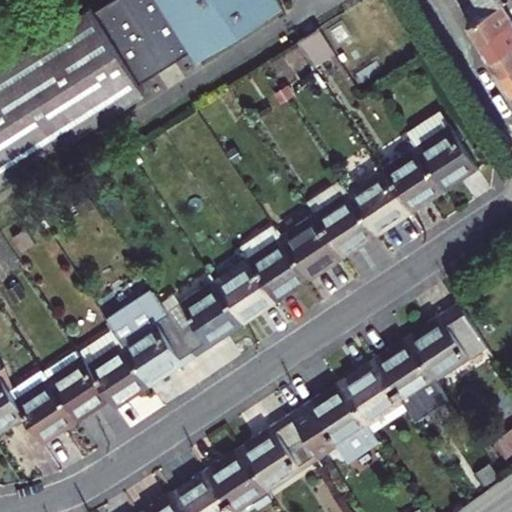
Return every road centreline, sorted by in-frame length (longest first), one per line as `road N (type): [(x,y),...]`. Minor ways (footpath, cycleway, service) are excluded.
road 1 (residential): [(0,510),(60,497),(105,475),(511,206)]
road 2 (unknown): [(139,119),(314,0)]
road 3 (residential): [(431,0),(511,142)]
